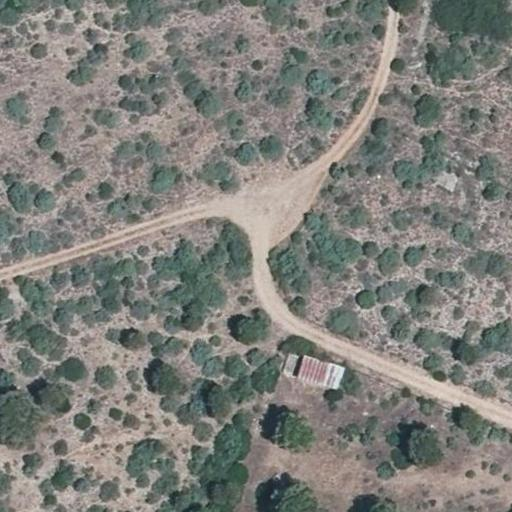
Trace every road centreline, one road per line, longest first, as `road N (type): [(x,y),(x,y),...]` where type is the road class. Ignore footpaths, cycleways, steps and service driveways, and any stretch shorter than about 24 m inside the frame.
road 1 (track): [(511,423),(265,317),(266,224),(379,84),(391,0)]
road 2 (track): [(266,224),(219,212),(0,272)]
